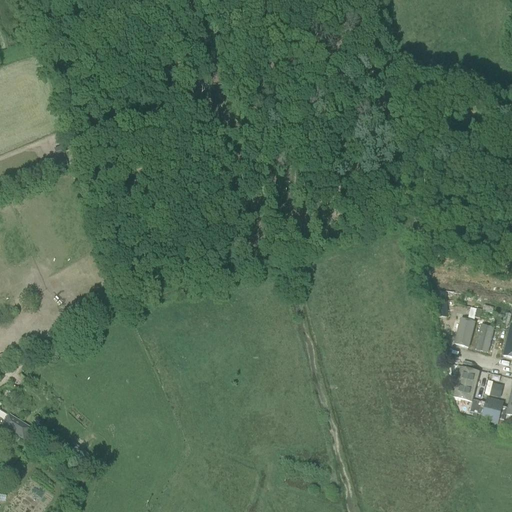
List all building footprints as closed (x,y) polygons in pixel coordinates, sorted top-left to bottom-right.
[(438,320),(448,319),(446,294),(436,295),(438,320)] [(483,306),(482,312),(492,315),(493,308),(483,306)] [(470,309),(467,321),(473,322),(474,319),(476,311),(470,309)] [(504,314),(502,325),(508,326),(511,316),(504,314)] [(499,329),(502,317),(497,316),(494,328),(499,329)] [(460,320),(453,346),(468,350),(475,324),(460,320)] [(511,325),(510,325),(502,358),(511,360),(511,325)] [(481,326),(474,351),(487,355),(494,330),(481,326)] [(480,373),(460,369),(452,399),(472,404),(473,401),(480,373)] [(492,384),(489,397),(498,399),(501,386),(492,384)] [(481,403),(473,401),(472,404),(470,413),(474,414),(478,415),(481,403)] [(481,403),(478,415),(481,416),(482,416),(481,422),(498,426),(499,421),(503,422),(506,410),(502,408),(485,404),(481,403)] [(3,423),(0,427),(23,441),(31,430),(8,415),(8,416),(3,423)]
